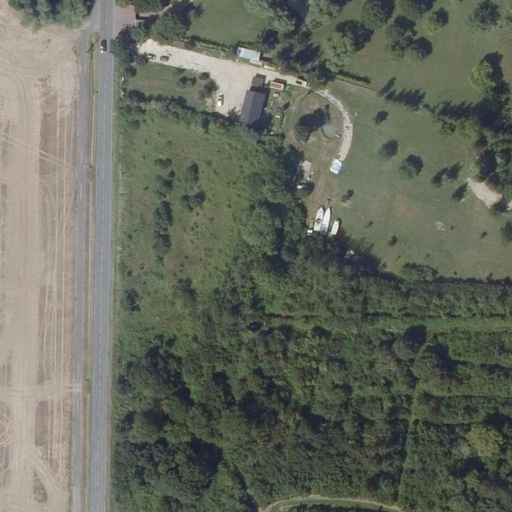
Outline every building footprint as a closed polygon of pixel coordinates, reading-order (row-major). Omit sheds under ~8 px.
[(129,43),(126,55),(136,57),(139,46),(129,43)] [(255,71),(261,53),(238,46),(233,64),(255,71)] [(196,59),(194,65),(210,69),(212,62),(196,59)] [(262,84),(263,77),(254,75),(252,82),(262,84)] [(291,89),(293,79),(266,76),(264,85),(291,89)] [(261,103),(263,94),(252,92),(249,101),(261,103)] [(281,110),(284,96),(276,94),(274,109),(281,110)] [(259,124),(261,114),(263,105),(247,102),(244,121),(259,124)]
